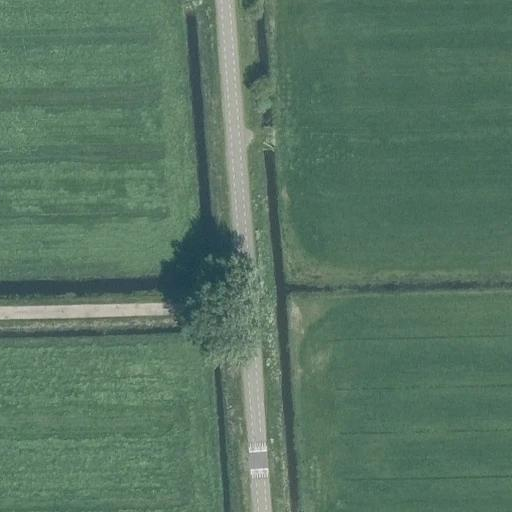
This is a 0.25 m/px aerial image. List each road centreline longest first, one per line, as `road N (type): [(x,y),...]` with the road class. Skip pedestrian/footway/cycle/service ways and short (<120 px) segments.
road 1 (tertiary): [(258,511),(222,0)]
road 2 (track): [(243,303),(0,311)]
